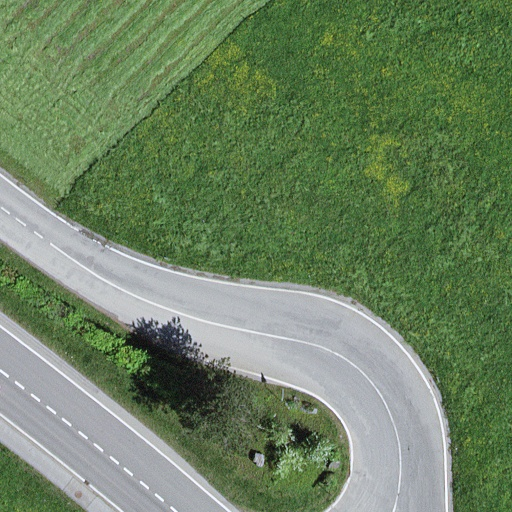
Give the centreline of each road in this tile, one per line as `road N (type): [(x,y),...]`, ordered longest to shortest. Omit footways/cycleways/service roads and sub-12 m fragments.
road 1 (tertiary): [(396,511),(405,482),(391,421),(354,373),(295,348),(212,330),(53,250),(0,208)]
road 2 (primary): [(0,368),(170,511)]
